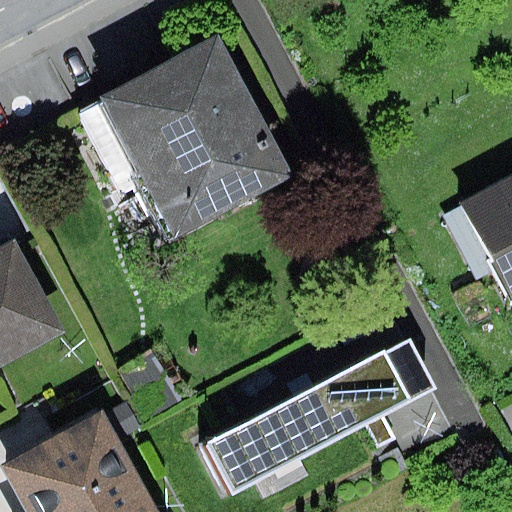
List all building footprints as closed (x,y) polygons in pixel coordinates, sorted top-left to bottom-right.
[(196,54),(95,109),(162,231),(263,176),(196,54)] [(511,181),(479,198),(511,264),(511,181)] [(0,354),(46,330),(3,251),(0,252),(0,354)] [(394,342),(194,449),(218,493),(418,386),(394,342)] [(136,511),(84,421),(0,469),(0,471),(23,511),(136,511)]
